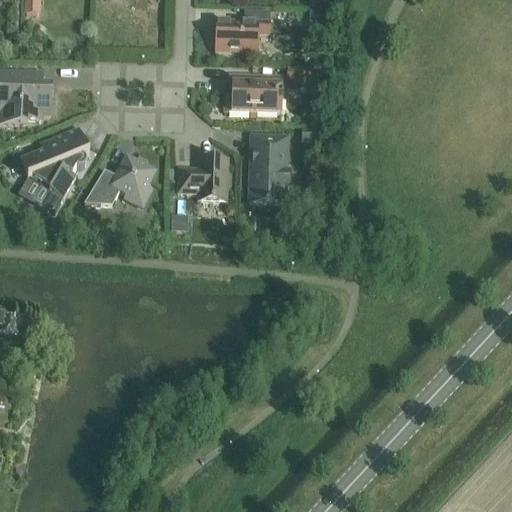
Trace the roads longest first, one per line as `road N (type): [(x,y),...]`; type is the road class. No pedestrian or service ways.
road 1 (secondary): [(325,511),(511,314)]
road 2 (residential): [(178,77),(112,76),(112,122),(177,123)]
